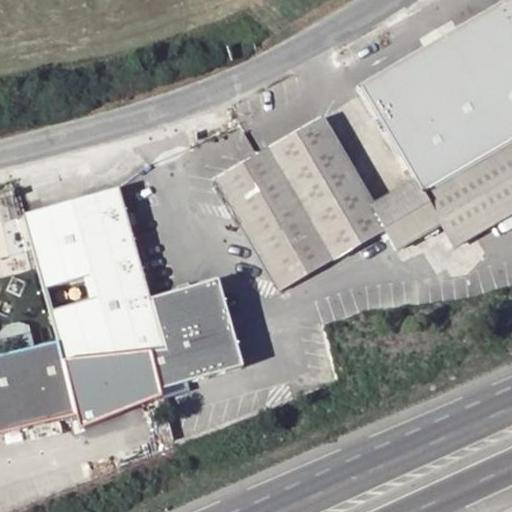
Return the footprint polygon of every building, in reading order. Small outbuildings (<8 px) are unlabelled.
[(321,119),(269,150),(334,263),(385,234),(396,253),(441,227),(454,248),(511,214),(511,1),(361,90),(415,182),(371,207),(321,119)] [(279,295),(316,273),(319,279),(327,273),(325,267),(334,263),(269,150),(216,182),(279,295)] [(118,189),(22,216),(63,361),(148,352),(159,392),(242,369),(217,283),(150,302),(118,189)] [(0,435),(68,420),(54,367),(49,347),(0,359),(0,435)] [(98,363),(62,367),(62,375),(99,372),(98,363)]
